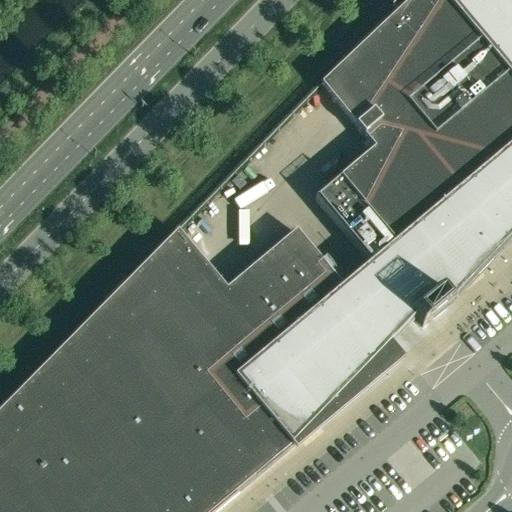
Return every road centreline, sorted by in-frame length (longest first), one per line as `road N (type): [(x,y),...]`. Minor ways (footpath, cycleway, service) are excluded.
road 1 (secondary): [(0,285),(279,0)]
road 2 (secondary): [(209,0),(0,215)]
